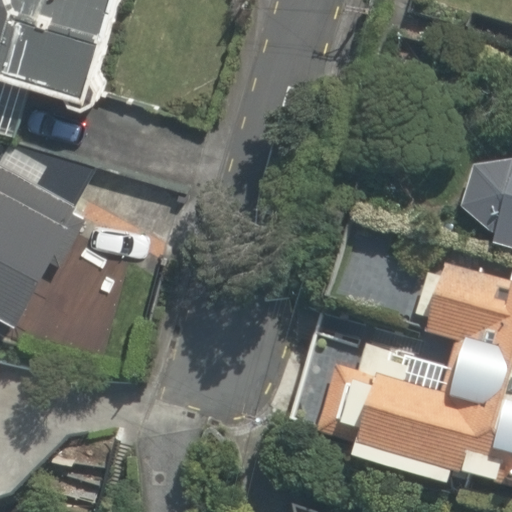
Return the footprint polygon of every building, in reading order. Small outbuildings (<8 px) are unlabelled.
[(0,0),(0,128),(89,151),(127,0),(0,0)] [(98,201),(0,153),(0,325),(29,340),(98,201)] [(511,195),(496,262),(511,265),(511,195)] [(425,286),(396,279),(400,259),(342,245),(337,265),(328,306),(416,326),(425,286)] [(360,469),(456,492),(460,478),(511,490),(511,284),(430,265),(426,284),(425,286),(416,326),(450,335),(442,372),(325,344),(305,426),(366,440),(360,469)]
